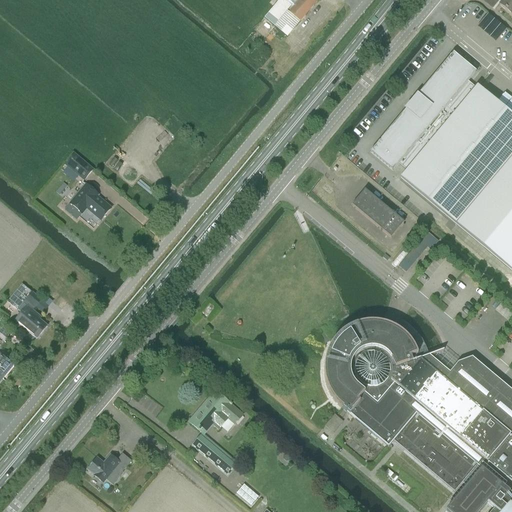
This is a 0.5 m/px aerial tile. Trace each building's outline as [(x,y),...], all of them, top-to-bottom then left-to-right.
[(293,7),(285,0),(281,0),(265,20),(286,37),(300,21),(289,12),(293,7)] [(299,0),(293,7),(289,12),(300,21),(317,0),(299,0)] [(511,0),(502,0),(498,5),(511,16),(511,0)] [(411,106),(372,152),(392,169),(398,163),(407,171),(400,178),(483,248),(483,247),(511,272),(511,278),(511,280),(511,281),(511,115),(478,87),(476,89),(467,81),(473,73),(454,56),(415,102),(413,100),(409,105),(411,106)] [(83,182),(93,171),(74,155),(64,167),(83,182)] [(94,198),(96,196),(84,185),(68,204),(80,215),(85,209),(99,221),(109,209),(98,199),(97,201),(94,198)] [(390,238),(403,222),(364,190),(351,205),(390,238)] [(427,248),(420,242),(399,267),(406,273),(427,248)] [(28,307),(33,311),(41,301),(22,285),(6,303),(17,311),(21,314),(28,307)] [(511,321),(511,314),(500,305),(495,311),(511,324),(511,321)] [(38,315),(33,311),(28,307),(21,314),(16,321),(38,339),(48,326),(36,317),(38,315)] [(206,320),(213,311),(209,307),(201,316),(206,320)] [(341,335),(326,388),(346,414),(388,449),(394,442),(454,493),(462,484),(467,487),(445,511),(481,511),(487,505),(494,511),(492,511),(511,511),(511,392),(472,359),(458,364),(451,373),(429,357),(444,352),(419,360),(418,356),(418,355),(399,332),(404,323),(403,323),(398,331),(396,330),(384,325),(368,324),(341,335)] [(33,352),(23,343),(19,347),(29,356),(33,352)] [(0,355),(0,354),(0,376),(4,380),(15,367),(0,355)] [(203,435),(212,424),(219,430),(228,419),(235,425),(243,416),(215,392),(188,423),(203,435)] [(325,427),(333,434),(342,423),(334,416),(325,427)] [(227,478),(236,467),(200,437),(191,447),(227,478)] [(123,472),(132,461),(123,454),(118,461),(111,456),(103,464),(96,459),(88,469),(95,475),(94,476),(104,484),(106,481),(113,486),(124,473),(123,472)] [(384,474),(394,482),(397,478),(395,476),(387,470),(384,474)] [(268,497),(262,504),(271,511),(275,511),(280,507),(268,497)]
